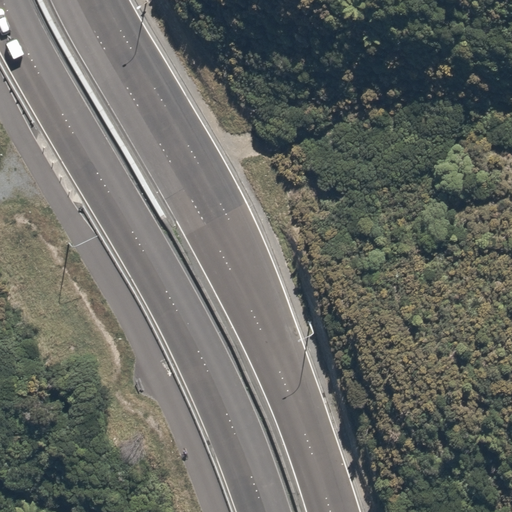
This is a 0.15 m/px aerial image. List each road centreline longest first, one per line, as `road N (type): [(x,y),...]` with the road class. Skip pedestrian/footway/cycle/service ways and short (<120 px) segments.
road 1 (secondary): [(264,511),(188,331),(25,47),(8,0)]
road 2 (secondary): [(89,0),(229,242),(331,511)]
